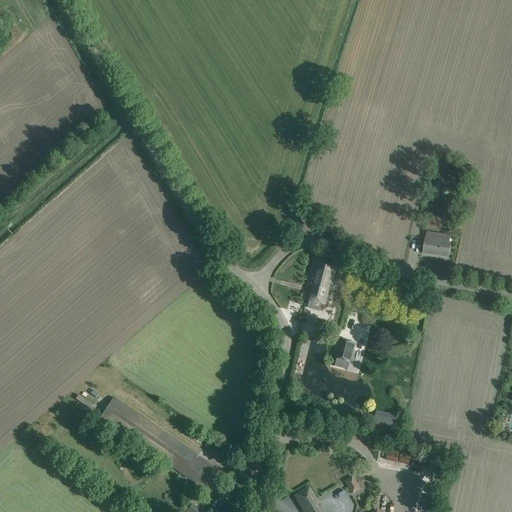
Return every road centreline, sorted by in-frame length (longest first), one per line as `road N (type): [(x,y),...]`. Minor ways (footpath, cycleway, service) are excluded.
road 1 (unclassified): [(253,283),(204,235),(63,0)]
road 2 (unclassified): [(511,296),(374,264),(308,239),(284,250),(253,283)]
road 3 (unclassified): [(253,511),(284,369),(281,326),(253,283)]
